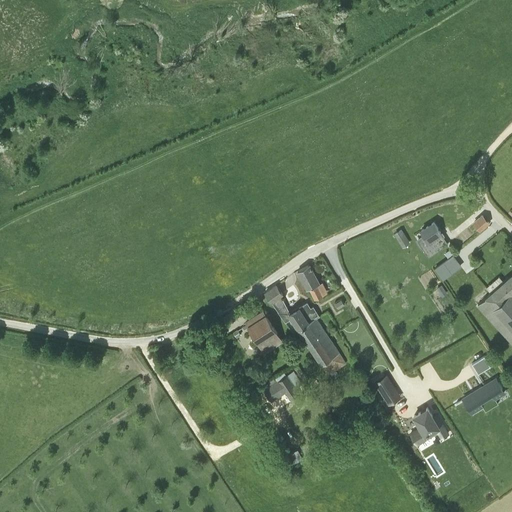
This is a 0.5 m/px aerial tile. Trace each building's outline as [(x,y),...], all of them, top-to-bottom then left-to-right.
[(489,223),(482,215),(474,222),(480,230),(489,223)] [(422,247),(428,257),(448,244),(434,222),(421,230),(424,236),(418,240),(422,247)] [(403,246),(409,243),(401,230),(395,234),(403,246)] [(462,265),(454,254),(434,268),(443,279),(462,265)] [(313,277),(315,275),(309,264),(298,271),(307,288),(309,288),(315,299),(323,295),(318,285),(313,277)] [(511,294),(511,293),(511,292),(511,275),(486,298),(479,306),(511,343),(511,294)] [(442,296),(447,292),(441,284),(436,287),(442,296)] [(283,295),(281,293),(276,285),(265,292),(286,321),(291,317),(299,329),(316,318),(319,316),(313,306),(311,308),(307,302),(289,313),(281,297),(283,295)] [(338,308),(344,304),(341,299),(335,303),(338,308)] [(282,340),(269,319),(263,311),(246,322),(265,352),(282,340)] [(329,374),(345,363),(316,318),(299,329),(329,374)] [(484,355),(473,362),(479,372),(490,365),(484,355)] [(277,381),(286,395),(301,384),(292,370),(277,381)] [(376,381),(386,396),(397,389),(387,374),(376,381)] [(497,378),(466,397),(470,404),(469,404),(471,407),(472,406),(474,410),(505,391),(502,387),(503,387),(500,381),(499,382),(497,378)] [(435,434),(441,431),(434,419),(432,420),(425,409),(411,417),(418,429),(409,435),(415,445),(434,433),(435,434)] [(303,459),(298,449),(290,453),(294,463),(303,459)]
